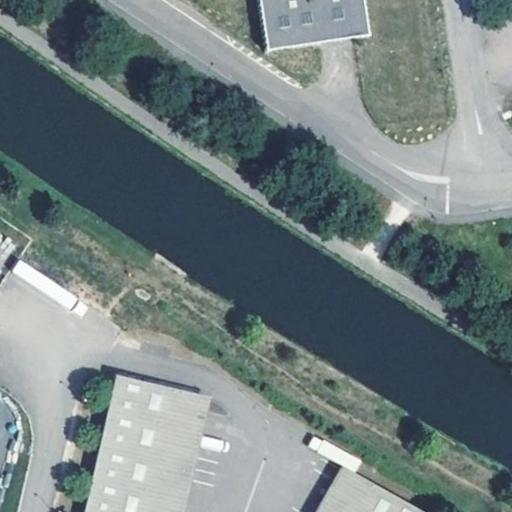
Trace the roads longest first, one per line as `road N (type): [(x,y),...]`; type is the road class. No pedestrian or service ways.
road 1 (unclassified): [(146,0),(418,179),(487,185)]
road 2 (unclassified): [(487,185),(460,0)]
road 3 (residential): [(36,327),(51,430),(36,511)]
